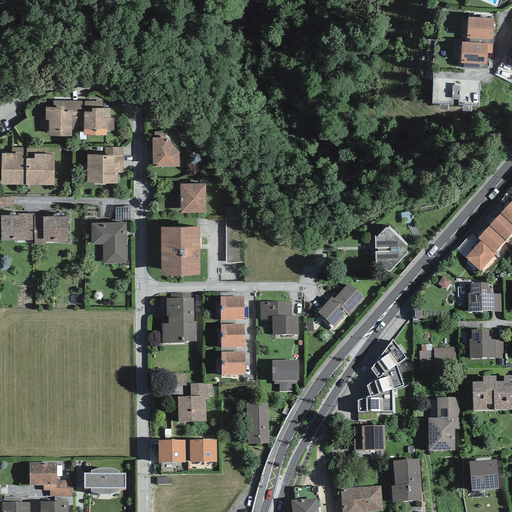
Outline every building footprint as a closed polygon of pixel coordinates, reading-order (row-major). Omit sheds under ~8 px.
[(492,40),(493,19),(468,17),(467,38),(492,40)] [(488,43),(462,42),(461,63),(486,65),(488,43)] [(461,86),(452,86),(452,100),(460,100),(461,86)] [(72,130),(83,130),(83,112),(84,112),(84,101),(53,101),(53,107),(45,107),(45,121),(48,121),(49,136),(72,136),(72,130)] [(103,101),(84,101),(84,112),(83,112),(83,130),(83,135),(106,135),(106,130),(113,130),(113,118),(110,118),(110,108),(103,108),(103,101)] [(179,167),(179,152),(167,138),(165,138),(165,131),(154,132),(154,138),(152,138),(153,167),(179,167)] [(123,173),(123,147),(105,147),(105,155),(87,155),(87,183),(117,184),(118,173),(123,173)] [(1,185),(25,185),(26,148),(12,148),(11,154),(1,153),(1,185)] [(25,185),(54,185),(54,154),(52,154),(44,154),(44,148),(26,148),(25,185)] [(205,184),(180,184),(181,213),(206,213),(205,184)] [(13,197),(0,196),(0,207),(13,208),(13,197)] [(511,202),(511,201),(499,214),(511,225),(511,202)] [(115,208),(115,220),(130,220),(130,207),(115,208)] [(411,212),(401,213),(402,224),(413,223),(411,212)] [(34,215),(34,214),(18,214),(17,215),(1,215),(1,241),(34,240),(34,215)] [(505,241),(511,233),(511,225),(499,214),(489,226),(505,241)] [(42,215),(34,215),(34,240),(34,245),(45,245),(45,242),(67,242),(67,217),(42,217),(42,215)] [(242,217),(226,218),(226,263),(245,262),(242,217)] [(103,264),(126,263),(126,222),(90,223),(91,245),(103,245),(103,264)] [(199,226),(161,227),(161,276),(200,276),(199,226)] [(407,252),(407,246),(407,244),(388,226),(388,228),(385,228),(377,236),(375,237),(375,249),(377,249),(377,251),(375,251),(375,263),(386,272),(390,272),(407,252)] [(496,251),(505,241),(489,226),(477,238),(480,240),(494,253),(496,251)] [(497,253),(496,251),(494,253),(480,240),(464,258),(480,272),(497,253)] [(318,312),(334,327),(346,314),(347,316),(364,298),(348,283),(334,299),(332,297),(318,312)] [(487,283),(470,283),(470,293),(468,293),(468,312),(492,311),(492,312),(501,312),(501,294),(493,294),(493,293),(490,293),(490,288),(487,288),(487,283)] [(194,321),(194,298),(190,298),(190,293),(170,294),(171,298),(166,298),(166,324),(162,324),(163,343),(185,342),(185,341),(196,341),(196,321),(194,321)] [(243,296),(220,297),(221,320),(244,319),(243,296)] [(291,302),(260,302),(260,321),(272,321),(272,335),(298,335),(298,316),(291,316),(291,302)] [(244,347),(244,324),(221,324),(221,347),(244,347)] [(489,329),(471,329),(472,339),(469,339),(470,358),(493,358),(502,358),(502,340),(495,340),(495,339),(493,339),(493,334),(489,335),(489,329)] [(370,369),(377,378),(396,365),(406,358),(393,339),(370,369)] [(245,351),(221,352),(222,375),(245,375),(245,351)] [(298,360),(272,360),(272,381),(274,381),(274,384),(279,384),(279,392),(292,392),(292,385),(297,385),(297,381),(298,381),(298,360)] [(404,386),(396,365),(377,378),(366,386),(370,397),(392,390),(404,386)] [(472,382),(473,411),(511,409),(511,375),(503,376),(504,381),(496,382),(496,376),(483,376),(483,382),(472,382)] [(212,397),(212,384),(212,383),(190,383),(190,396),(177,396),(178,422),(206,421),(205,399),(208,399),(208,397),(212,397)] [(392,411),(392,390),(370,397),(357,400),(358,412),(392,411)] [(437,418),(428,418),(428,451),(455,450),(455,429),(460,429),(460,397),(436,398),(437,418)] [(267,402),(246,403),(247,444),(269,443),(267,402)] [(354,426),(354,451),(385,450),(384,425),(354,426)] [(189,440),(189,462),(217,462),(216,439),(189,440)] [(185,440),(158,440),(158,463),(185,462),(185,440)] [(418,459),(393,461),(395,485),(391,485),(392,502),(421,500),(418,459)] [(471,491),(499,489),(496,459),(468,461),(471,491)] [(56,462),(30,462),(30,485),(43,485),(43,490),(50,490),(50,496),(72,496),(72,481),(56,481),(56,462)] [(91,473),(84,473),(84,489),(91,489),(91,491),(93,493),(96,493),(99,494),(104,494),(111,494),(114,494),(118,492),(119,491),(119,489),(125,488),(125,473),(119,473),(118,471),(117,470),(114,469),(109,468),(104,468),(100,468),(97,469),(93,470),(91,471),(91,473)] [(340,488),(341,511),(365,511),(382,511),(381,486),(340,488)] [(317,511),(316,498),(290,501),(291,511),(317,511)] [(67,511),(68,502),(40,502),(40,511),(67,511)] [(29,511),(29,503),(2,503),(1,511),(29,511)]
